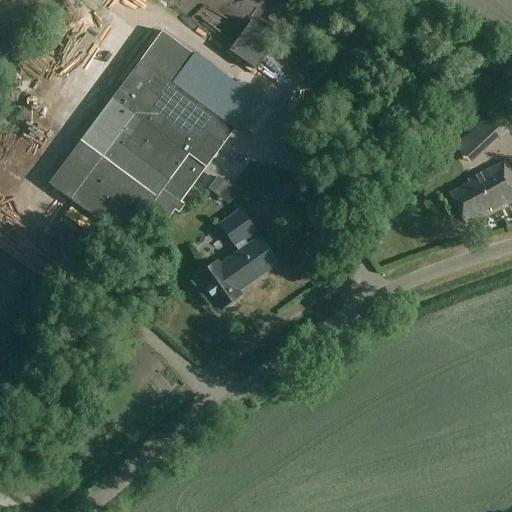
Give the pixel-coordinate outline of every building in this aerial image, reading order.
[(255,70),(277,40),(251,21),(229,50),(255,70)] [(126,57),(133,43),(147,51),(151,43),(120,25),(108,47),(126,57)] [(293,40),(302,47),(310,35),(301,29),(293,40)] [(173,84),(172,83),(192,55),(161,32),(141,60),(87,133),(76,147),(48,184),(125,241),(146,212),(163,224),(174,210),(179,213),(185,205),(180,202),(223,145),(234,129),(173,84)] [(464,146),(477,161),(511,131),(511,129),(500,115),(464,146)] [(490,211),(511,199),(511,177),(504,162),(467,181),(469,183),(449,194),(464,222),(477,215),(475,212),(487,205),(490,211)] [(267,201),(252,206),(257,220),(272,215),(267,201)] [(237,291),(276,262),(259,238),(248,246),(243,239),(254,231),(240,211),(219,226),(233,246),(236,244),(241,251),(222,265),(219,261),(197,276),(221,309),(240,296),(237,291)] [(124,250),(128,261),(129,263),(139,260),(134,246),(124,250)]
